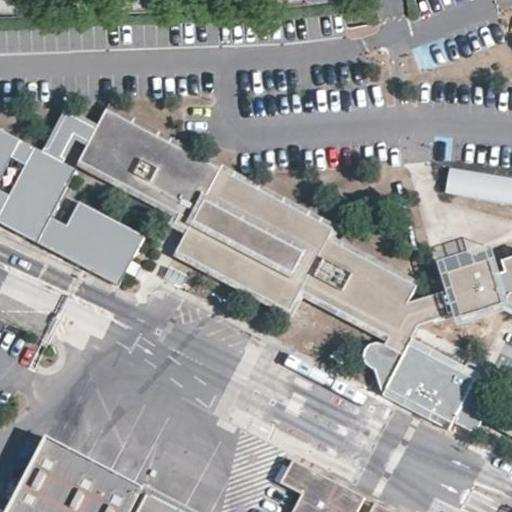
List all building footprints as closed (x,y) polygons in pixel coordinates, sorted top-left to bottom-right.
[(340,222),(112,108),(101,124),(69,109),(43,153),(0,128),(0,218),(117,279),(125,267),(130,257),(141,232),(78,200),(69,217),(53,210),(77,165),(65,158),(76,134),(94,143),(83,162),(194,221),(176,253),(292,312),(301,292),(388,338),(385,348),(375,343),(367,346),(364,353),(366,363),(374,368),(383,394),(446,426),(451,418),(475,429),(481,420),(489,405),(495,392),(473,380),(478,372),(412,338),(417,325),(503,304),(511,308),(511,257),(505,260),(509,271),(494,276),(487,278),(482,263),(441,274),(445,289),(439,291),(409,300),(418,276),(330,234),(340,222)] [(511,175),(448,165),(444,190),(511,201),(511,175)] [(486,247),(432,262),(435,276),(441,274),(490,261),(486,247)] [(487,278),(494,276),(509,271),(505,260),(503,253),(489,257),(490,261),(482,263),(487,278)] [(135,272),(140,262),(130,257),(125,267),(135,272)] [(435,276),(439,291),(445,289),(441,274),(435,276)] [(511,417),(489,405),(481,420),(511,436),(511,417)] [(140,492),(39,440),(1,511),(195,511),(143,485),(140,492)] [(292,460),(290,466),(280,483),(302,494),(292,511),(355,511),(363,497),(292,460)] [(274,479),(280,483),(290,466),(283,462),(274,479)] [(390,511),(374,503),(369,511),(390,511)]
